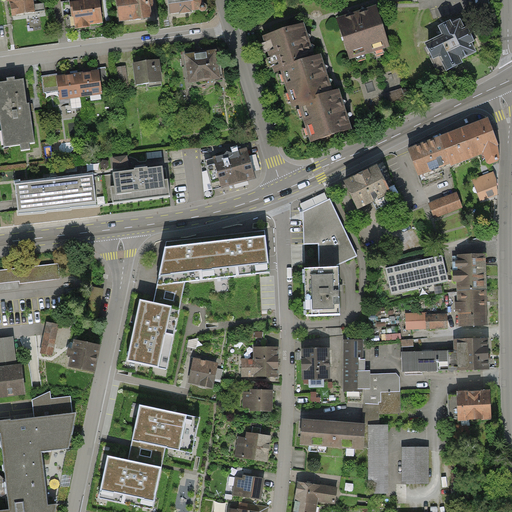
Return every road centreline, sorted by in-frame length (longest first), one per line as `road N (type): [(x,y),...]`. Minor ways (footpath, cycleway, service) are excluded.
road 1 (residential): [(493,89),(508,130),(511,456)]
road 2 (residential): [(282,191),(288,406),(277,511)]
road 3 (tertiary): [(121,229),(120,285),(71,511)]
road 4 (secondary): [(282,191),(493,89)]
road 5 (residential): [(232,32),(0,64)]
road 6 (residential): [(232,32),(282,191)]
road 7 (secondary): [(121,229),(282,191)]
road 8 (secondary): [(0,244),(121,229)]
